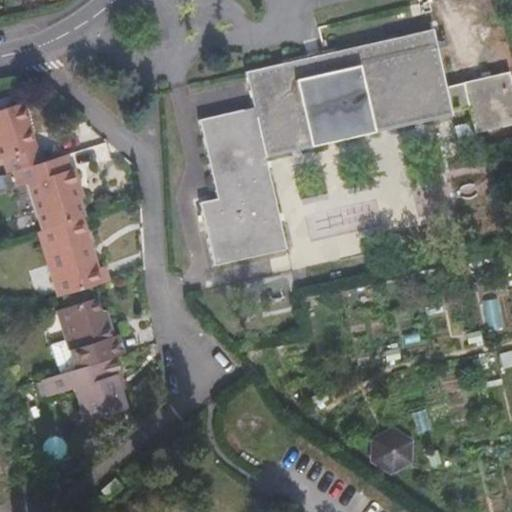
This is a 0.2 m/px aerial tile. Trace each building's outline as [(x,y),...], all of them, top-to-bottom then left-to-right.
[(431,30),(326,54),(246,72),(255,109),(200,121),(218,202),(201,206),(215,267),(300,247),(278,153),(451,114),(450,111),(470,107),(475,130),(511,121),(511,98),(506,72),(444,86),(431,30)] [(13,172),(39,164),(34,149),(31,150),(18,106),(0,111),(0,167),(2,175),(13,172)] [(66,171),(62,157),(39,164),(13,172),(17,186),(24,184),(29,202),(38,230),(38,232),(80,219),(71,189),(76,187),(71,170),(66,171)] [(13,172),(2,175),(0,175),(0,190),(17,186),(13,172)] [(38,230),(29,202),(15,206),(23,235),(38,230)] [(83,218),(80,219),(38,232),(35,233),(54,299),(109,282),(105,266),(98,268),(83,218)] [(111,359),(116,357),(106,322),(100,323),(93,300),(56,311),(65,341),(73,371),(111,359)] [(49,345),(58,375),(73,371),(65,341),(49,345)] [(58,375),(40,381),(46,400),(71,392),(81,424),(122,411),(113,380),(116,379),(111,359),(73,371),(58,375)] [(370,438),(367,462),(389,475),(410,464),(410,441),(390,429),(370,438)] [(119,483),(105,496),(112,505),(126,492),(119,483)]
